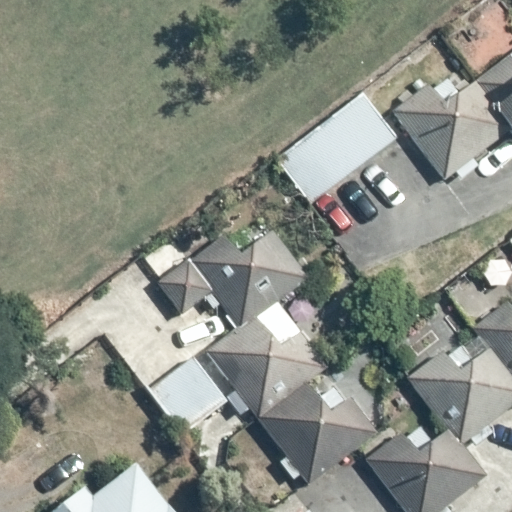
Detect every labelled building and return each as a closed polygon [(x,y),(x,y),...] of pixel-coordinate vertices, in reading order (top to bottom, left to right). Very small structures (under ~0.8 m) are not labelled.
[(429,83),(390,113),(443,184),(509,134),(511,138),(511,51),(443,102),(429,83)] [(397,137),(362,91),(273,159),(308,204),(397,137)] [(204,355),(307,486),(374,434),(349,401),(330,416),(306,386),(328,369),(302,336),(280,354),(255,321),(307,280),(271,234),(240,258),(223,236),(156,288),(181,321),(209,299),(235,331),(204,355)] [(511,303),(509,299),(465,331),(481,353),(460,368),(447,351),(407,380),(445,433),(414,455),(403,439),(376,458),(415,511),(432,511),(479,478),(455,446),(511,404),(511,303)] [(192,358),(145,395),(179,438),(226,401),(192,358)] [(166,511),(135,471),(90,504),(80,491),(52,511),(166,511)]
